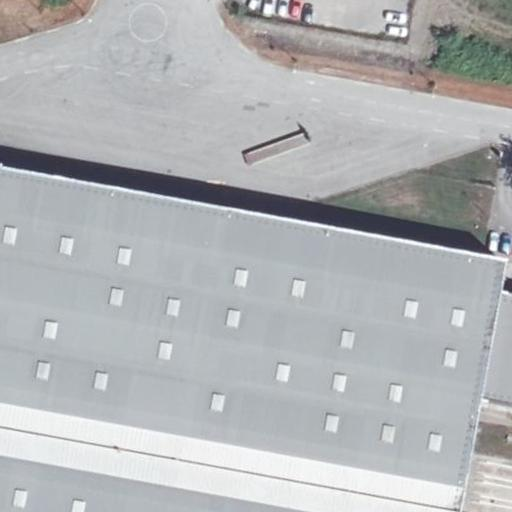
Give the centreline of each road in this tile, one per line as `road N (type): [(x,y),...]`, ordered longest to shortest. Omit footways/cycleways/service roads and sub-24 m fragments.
road 1 (unclassified): [(153,38),(179,66),(511,127)]
road 2 (unknown): [(0,134),(290,182)]
